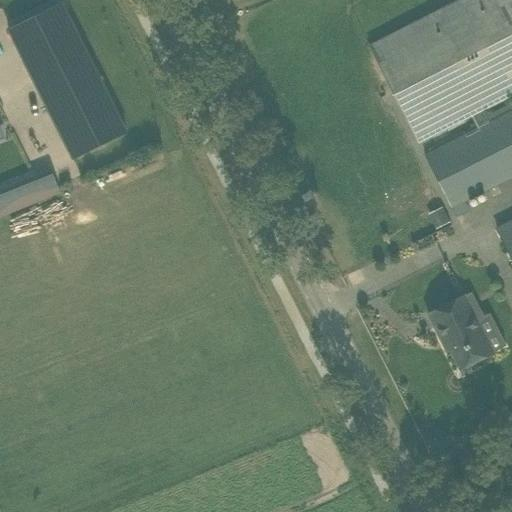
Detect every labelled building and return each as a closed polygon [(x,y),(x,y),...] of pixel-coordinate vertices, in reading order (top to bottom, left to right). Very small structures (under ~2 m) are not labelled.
[(490,124),(483,111),(511,96),(511,0),(461,0),(370,47),(419,143),(471,116),(478,130),(490,124)] [(9,32),(73,158),(126,131),(63,5),(9,32)] [(457,216),(469,210),(465,201),(511,177),(511,113),(490,124),(478,130),(426,156),(457,216)] [(0,216),(60,193),(51,170),(0,189),(0,216)] [(511,221),(497,229),(511,258),(511,221)] [(461,370),(493,353),(464,296),(429,314),(448,352),(451,350),(461,370)]
